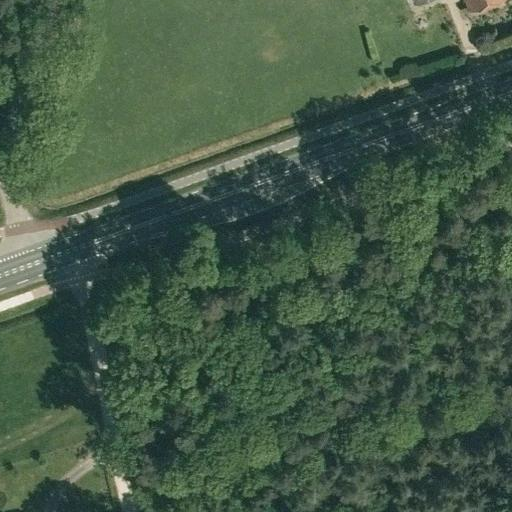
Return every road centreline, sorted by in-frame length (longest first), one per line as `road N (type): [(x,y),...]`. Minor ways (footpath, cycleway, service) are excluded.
road 1 (primary): [(29,264),(511,93)]
road 2 (unclassified): [(29,264),(5,167),(43,0)]
road 3 (track): [(80,279),(129,511)]
